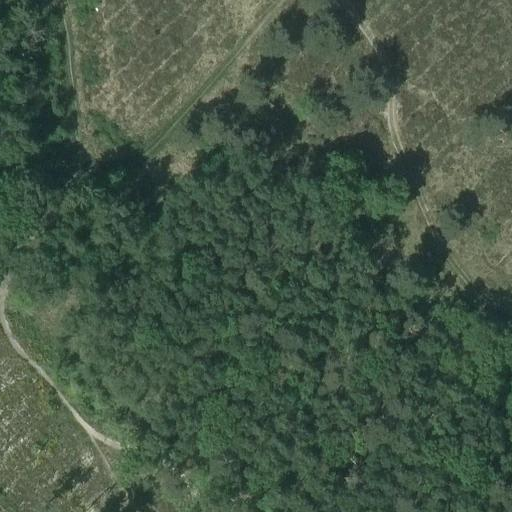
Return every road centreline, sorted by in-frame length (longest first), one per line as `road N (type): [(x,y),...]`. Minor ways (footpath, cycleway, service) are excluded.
road 1 (track): [(57,0),(80,154),(108,174),(165,132),(282,0)]
road 2 (track): [(346,0),(387,66),(394,132),(426,213),(466,281),(511,313)]
